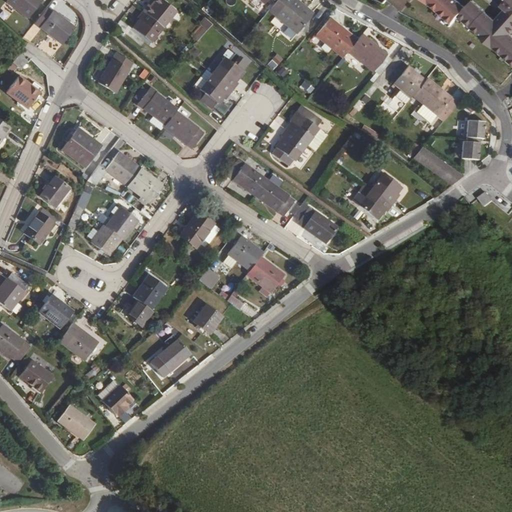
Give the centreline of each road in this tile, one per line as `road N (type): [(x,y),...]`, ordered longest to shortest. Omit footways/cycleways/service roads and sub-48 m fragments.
road 1 (unclassified): [(329,272),(93,473)]
road 2 (residential): [(493,178),(506,142),(498,109),(434,47),(346,0)]
road 3 (residential): [(191,179),(329,272)]
road 4 (residential): [(0,232),(68,85)]
road 5 (residential): [(68,85),(191,179)]
road 6 (unclassified): [(452,198),(329,272)]
road 7 (unclassified): [(0,386),(66,464),(93,473)]
road 8 (residential): [(191,179),(114,280)]
road 9 (residential): [(114,280),(76,263),(62,276),(95,298),(111,292)]
